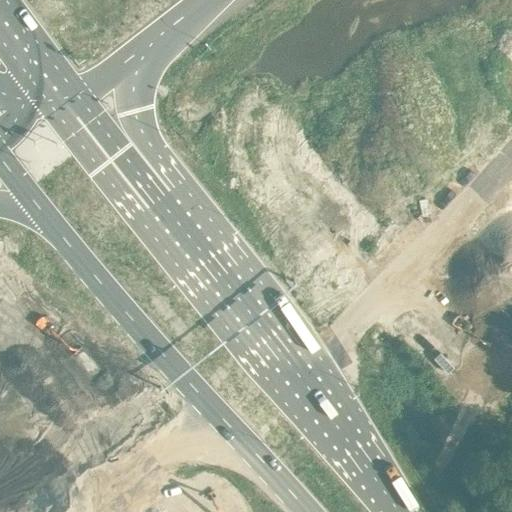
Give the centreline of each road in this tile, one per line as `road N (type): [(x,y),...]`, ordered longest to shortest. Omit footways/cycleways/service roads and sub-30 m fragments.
road 1 (primary): [(400,511),(135,172)]
road 2 (primary): [(38,209),(213,418),(308,511)]
road 3 (motorway): [(135,172),(125,143),(138,52)]
